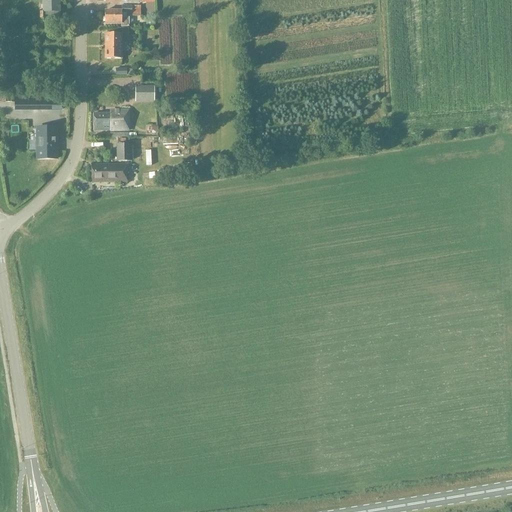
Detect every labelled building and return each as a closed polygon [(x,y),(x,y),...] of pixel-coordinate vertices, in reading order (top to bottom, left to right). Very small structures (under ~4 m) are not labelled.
[(59,22),(59,0),(42,0),(43,12),(40,12),(40,19),(45,18),(45,19),(51,19),(52,22),(59,22)] [(105,11),(105,24),(121,24),(121,27),(129,27),(129,18),(126,18),(126,14),(131,14),(131,17),(140,17),(140,6),(122,6),(122,11),(105,11)] [(105,34),(105,59),(121,60),(121,43),(128,43),(128,28),(122,28),(121,34),(105,34)] [(154,87),(135,86),(135,94),(135,102),(143,102),(154,102),(154,93),(154,87)] [(29,98),(14,98),(14,111),(24,111),(49,111),(62,111),(61,106),(61,98),(29,98)] [(93,114),(93,131),(129,131),(129,111),(110,111),(110,114),(93,114)] [(171,113),(172,130),(185,129),(184,113),(171,113)] [(58,127),(35,127),(36,160),(38,160),(58,160),(58,127)] [(6,128),(0,129),(0,130),(2,137),(8,136),(6,128)] [(116,145),(117,162),(131,161),(130,145),(116,145)] [(92,183),(117,182),(127,182),(127,165),(117,165),(91,166),(92,183)]
